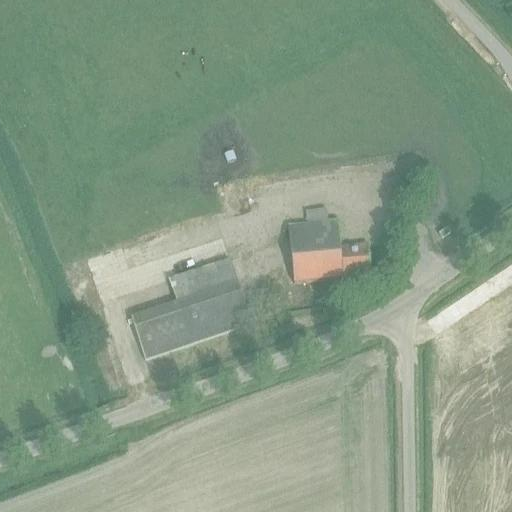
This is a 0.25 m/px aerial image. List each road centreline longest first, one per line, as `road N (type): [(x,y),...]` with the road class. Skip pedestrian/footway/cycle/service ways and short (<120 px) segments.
road 1 (unclassified): [(0,476),(405,315)]
road 2 (unclassified): [(407,511),(405,315)]
road 3 (unclassified): [(405,315),(511,235)]
